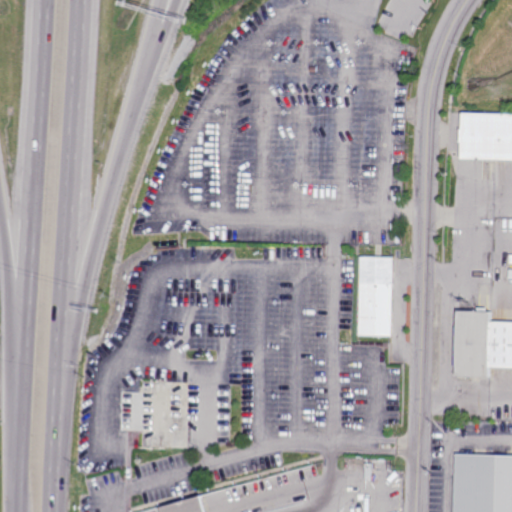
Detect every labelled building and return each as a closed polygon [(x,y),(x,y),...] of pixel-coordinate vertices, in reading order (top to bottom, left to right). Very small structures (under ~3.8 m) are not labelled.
[(511,159),(462,158),(462,141),(463,128),(463,111),(511,112),(511,159)] [(394,257),(393,336),(361,335),(362,257),(394,257)] [(511,367),(491,367),(491,377),(457,376),(457,367),(454,367),(455,328),(458,328),(459,311),(493,311),(492,322),(511,322),(511,367)] [(188,449),(141,448),(141,434),(120,433),(121,390),(143,390),(143,381),(153,381),(153,382),(190,383),(188,449)] [(511,511),(455,511),(457,455),(511,456),(511,511)] [(161,511),(161,509),(203,497),(207,511),(161,511)]
